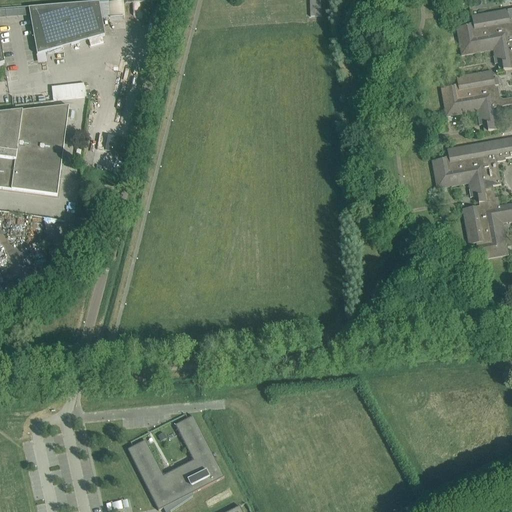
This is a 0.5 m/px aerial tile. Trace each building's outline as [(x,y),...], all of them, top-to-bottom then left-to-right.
[(307,0),(308,17),(320,17),(319,0),(307,0)] [(99,3),(29,9),(37,55),(105,36),(102,19),(99,3)] [(511,10),(471,18),(473,27),(469,28),(469,27),(456,29),(461,57),(493,51),(494,58),(493,58),(495,66),(502,64),(503,72),(511,70),(511,99),(503,101),(499,99),(497,89),(495,89),(494,87),(499,86),(497,79),(493,79),(492,73),(456,79),(458,88),(454,89),(454,88),(441,90),(446,118),(478,112),(479,119),(478,119),(479,127),(486,126),(488,133),(498,131),(495,109),(511,106),(511,139),(473,146),(447,151),(448,160),(445,161),(445,160),(432,162),(437,190),(459,186),(469,184),(470,191),(469,191),(470,199),(477,198),(479,207),(462,210),(469,246),(473,245),(478,244),(479,248),(477,248),(480,261),(508,256),(504,234),(502,224),(509,223),(509,224),(511,223),(511,205),(499,207),(498,199),(495,200),(492,187),(501,186),(497,164),(505,162),(505,160),(511,158),(511,10)] [(0,189),(57,197),(69,107),(13,113),(0,114),(0,189)] [(104,152),(111,152),(111,139),(103,139),(104,152)] [(51,231),(46,232),(47,233),(48,241),(53,240),(55,252),(69,249),(65,226),(56,227),(56,225),(50,226),(51,231)] [(241,511),(239,507),(229,511),(170,511),(193,496),(193,495),(193,494),(211,485),(224,478),(193,417),(175,426),(193,462),(163,477),(145,442),(127,451),(137,470),(159,511),(163,509),(164,511),(241,511)] [(111,510),(122,509),(121,501),(110,502),(111,510)]
